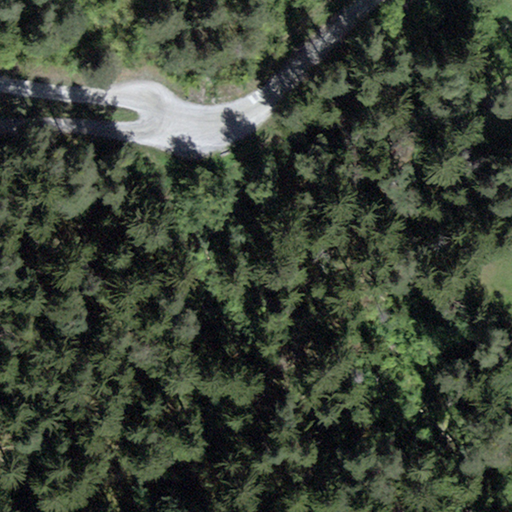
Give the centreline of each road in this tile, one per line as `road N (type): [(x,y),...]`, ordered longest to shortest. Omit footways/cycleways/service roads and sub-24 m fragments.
road 1 (track): [(204,121),(265,101),(373,0)]
road 2 (track): [(0,86),(126,100),(204,121)]
road 3 (track): [(0,127),(148,130),(204,121)]
